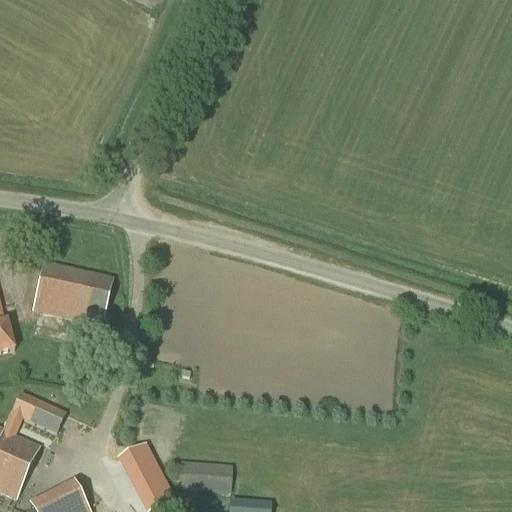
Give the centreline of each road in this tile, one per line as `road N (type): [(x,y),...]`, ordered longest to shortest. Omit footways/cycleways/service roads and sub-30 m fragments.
road 1 (unclassified): [(511,332),(113,219)]
road 2 (unclassified): [(113,219),(215,0)]
road 3 (unknown): [(138,224),(133,337),(115,402),(92,444)]
